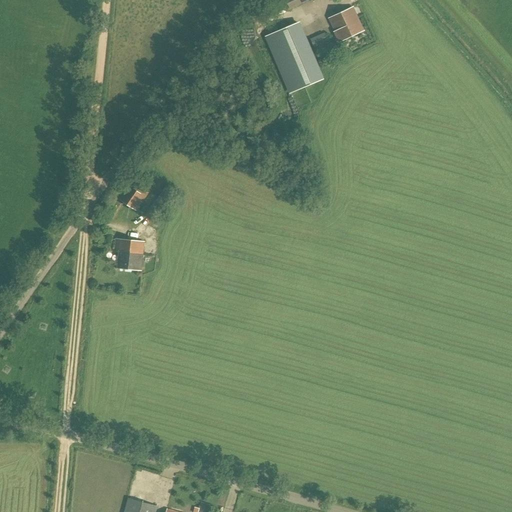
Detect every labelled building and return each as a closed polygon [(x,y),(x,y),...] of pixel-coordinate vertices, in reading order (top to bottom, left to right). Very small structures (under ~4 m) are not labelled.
[(308,0),(285,0),(290,9),(308,0)] [(329,18),(335,31),(334,32),(339,42),(364,31),(353,7),(329,18)] [(298,23),(267,36),(291,93),(322,80),(298,23)] [(329,44),(324,33),(308,41),(313,51),(329,44)] [(119,199),(136,211),(149,192),(132,181),(119,199)] [(172,192),(165,187),(145,216),(151,221),(172,192)] [(159,216),(154,223),(160,227),(165,220),(159,216)] [(119,251),(117,268),(141,271),(144,242),(116,239),(114,250),(119,251)] [(155,511),(157,506),(128,498),(124,511),(155,511)]
